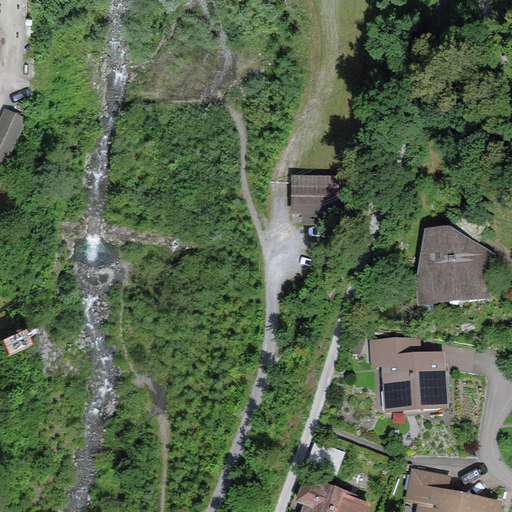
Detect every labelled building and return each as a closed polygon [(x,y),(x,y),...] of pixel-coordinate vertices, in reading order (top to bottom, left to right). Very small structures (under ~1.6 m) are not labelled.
[(6,112),(0,125),(0,172),(25,121),(6,112)] [(306,211),(305,223),(340,224),(340,211),(346,212),(347,184),(295,183),(294,211),(306,211)] [(493,220),(465,203),(457,217),(485,233),(493,220)] [(496,277),(494,277),(493,260),(446,232),(445,234),(427,235),(420,277),(418,277),(422,317),(423,314),(440,312),(442,315),(440,296),(467,293),(467,299),(498,297),(496,277)] [(388,365),(390,405),(423,403),(422,398),(442,396),(439,363),(417,364),(414,341),(373,343),(375,366),(388,365)] [(336,477),(344,454),(320,445),(312,468),(336,477)] [(410,500),(425,503),(423,511),(480,511),(447,505),(448,498),(445,497),(448,482),(415,475),(410,500)] [(308,506),(306,511),(366,511),(368,507),(305,484),(298,502),(308,506)]
